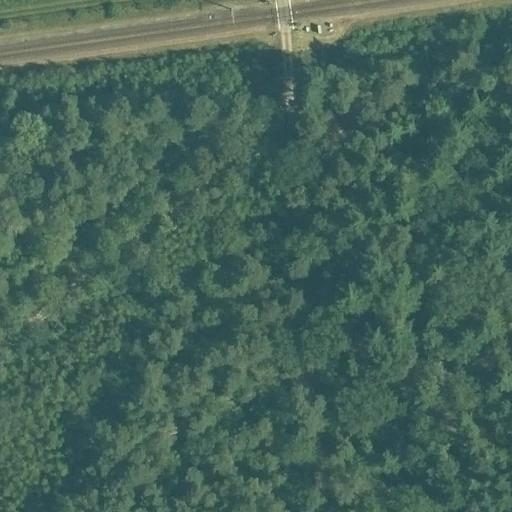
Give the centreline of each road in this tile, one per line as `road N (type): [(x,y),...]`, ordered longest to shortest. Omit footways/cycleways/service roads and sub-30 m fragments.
road 1 (track): [(324,511),(279,0)]
road 2 (track): [(287,126),(0,350)]
road 3 (track): [(0,20),(147,0)]
